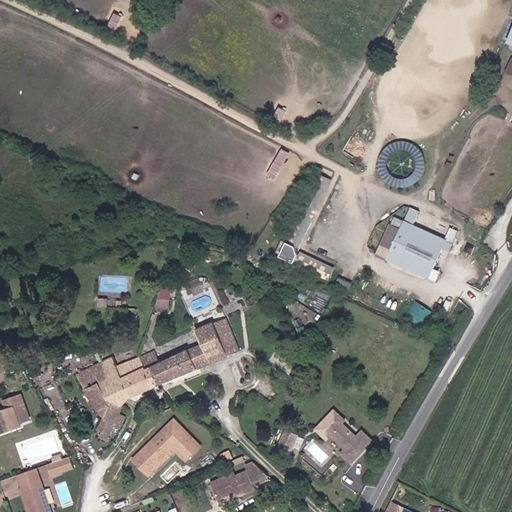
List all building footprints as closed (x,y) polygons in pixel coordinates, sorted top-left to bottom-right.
[(110,25),(117,28),(124,14),(116,11),(110,25)] [(281,121),(288,110),(281,105),(274,116),(281,121)] [(283,163),(290,150),(284,146),(276,160),(283,163)] [(395,173),(387,173),(388,183),(425,182),(425,151),(403,152),(403,162),(395,163),(395,173)] [(321,188),(290,257),(299,260),(329,192),(321,188)] [(436,259),(440,250),(400,231),(396,239),(436,259)] [(285,239),(278,252),(282,254),(288,240),(285,239)] [(428,278),(376,254),(372,263),(430,290),(435,281),(428,278)] [(294,266),(291,274),(325,290),(329,282),(294,266)] [(159,287),(158,305),(171,306),(173,287),(159,287)] [(410,315),(425,320),(430,306),(415,300),(410,315)] [(201,338),(137,364),(141,378),(148,377),(156,393),(236,359),(223,327),(200,335),(201,338)] [(111,364),(103,367),(111,387),(101,391),(108,408),(121,414),(127,405),(156,393),(148,377),(141,378),(137,364),(136,362),(115,371),(111,364)] [(111,387),(103,367),(76,379),(92,417),(103,414),(89,435),(91,437),(87,443),(94,447),(97,440),(104,443),(110,432),(116,434),(124,421),(119,417),(121,414),(108,408),(101,391),(111,387)] [(0,414),(0,432),(8,429),(10,433),(19,430),(13,410),(0,414)] [(28,421),(26,414),(16,417),(18,425),(28,421)] [(343,427),(332,417),(314,435),(324,446),(329,441),(343,456),(339,460),(349,470),(370,449),(360,439),(354,445),(340,430),(343,427)] [(188,461),(203,446),(182,424),(177,429),(171,422),(133,458),(146,471),(172,445),(188,461)] [(295,441),(283,436),(275,456),(286,461),(295,441)] [(274,477),(260,464),(251,467),(253,472),(234,477),(232,472),(213,480),(220,496),(239,490),(241,495),(261,488),(259,483),(274,477)] [(35,473),(17,479),(21,491),(38,486),(35,473)] [(6,498),(19,495),(15,475),(2,478),(6,498)] [(397,511),(402,500),(406,502),(412,489),(399,483),(386,511),(397,511)] [(46,511),(39,486),(21,491),(26,511),(46,511)] [(239,490),(220,496),(222,502),(241,495),(239,490)]
